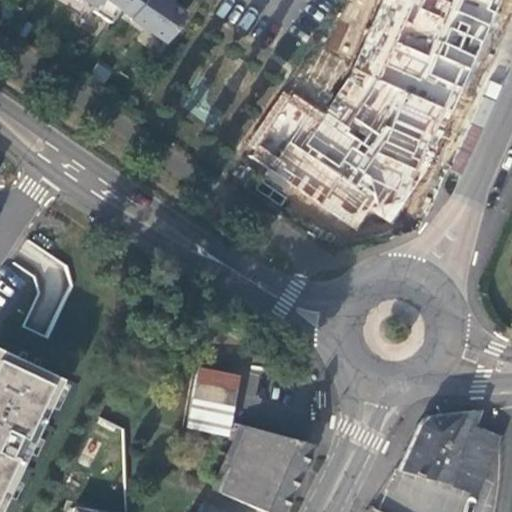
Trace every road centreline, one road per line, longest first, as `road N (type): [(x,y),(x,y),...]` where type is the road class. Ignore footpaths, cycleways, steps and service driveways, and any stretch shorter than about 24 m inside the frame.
road 1 (secondary): [(0,113),(53,157),(213,260),(286,303),(331,317)]
road 2 (residential): [(511,103),(427,272)]
road 3 (secondary): [(376,401),(323,511)]
